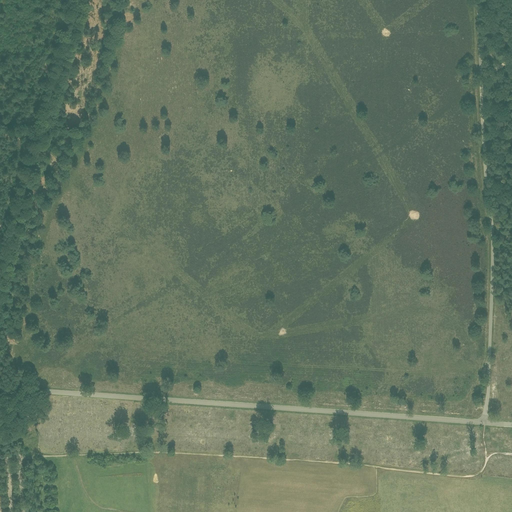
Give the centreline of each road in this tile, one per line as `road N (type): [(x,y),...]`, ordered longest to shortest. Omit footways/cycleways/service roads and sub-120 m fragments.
road 1 (unclassified): [(484,422),(0,387)]
road 2 (unclassified): [(484,422),(492,231),(477,0)]
